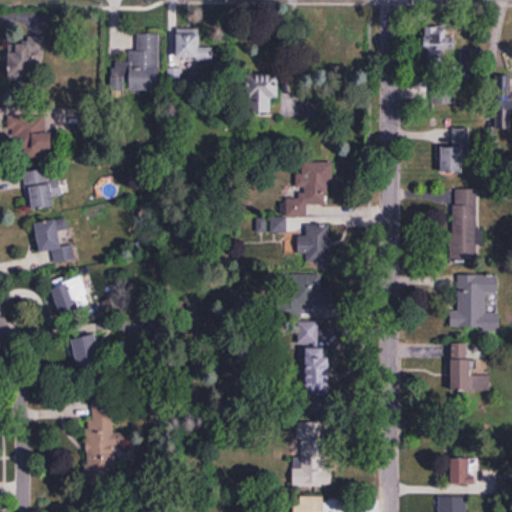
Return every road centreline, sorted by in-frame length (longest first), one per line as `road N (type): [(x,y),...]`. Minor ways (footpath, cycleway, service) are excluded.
road 1 (residential): [(390,0),(388,511)]
road 2 (residential): [(0,325),(19,401),(23,511)]
